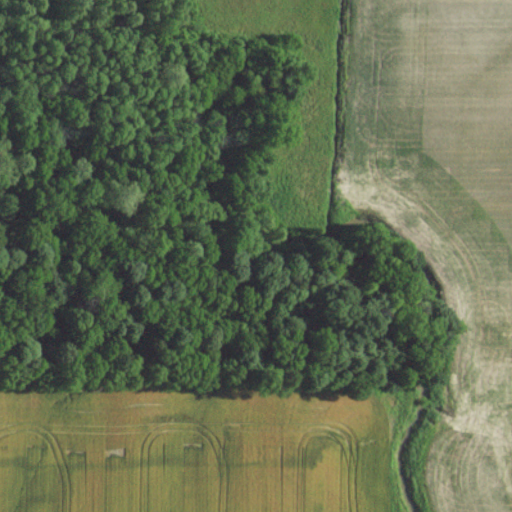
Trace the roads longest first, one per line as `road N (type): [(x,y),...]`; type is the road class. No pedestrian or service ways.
road 1 (residential): [(181,206),(346,167),(511,144)]
road 2 (residential): [(0,234),(181,206)]
